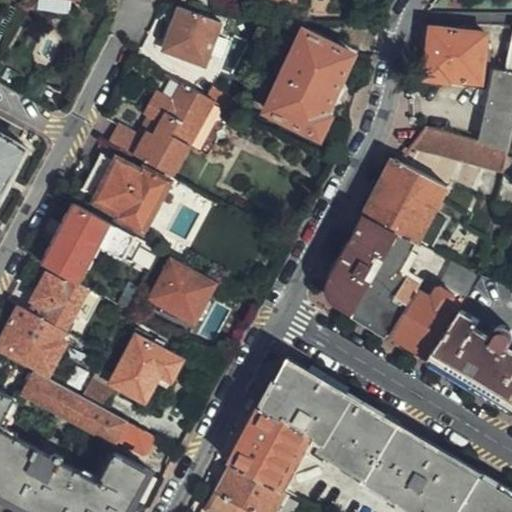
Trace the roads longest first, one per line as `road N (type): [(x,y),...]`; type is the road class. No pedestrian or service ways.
road 1 (residential): [(276,323),(390,115),(408,22),(425,0)]
road 2 (residential): [(276,323),(511,457)]
road 3 (residential): [(0,270),(118,49)]
road 4 (residential): [(173,511),(276,323)]
